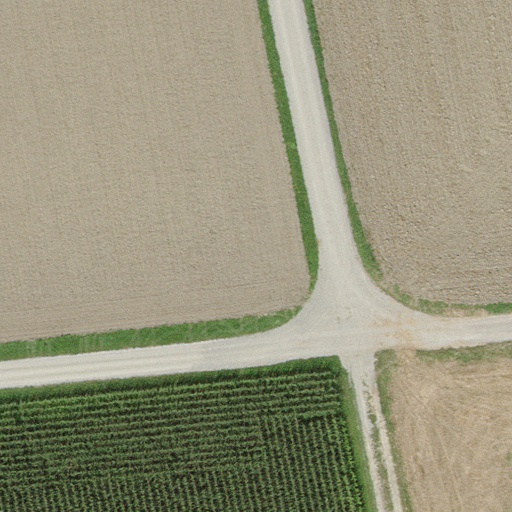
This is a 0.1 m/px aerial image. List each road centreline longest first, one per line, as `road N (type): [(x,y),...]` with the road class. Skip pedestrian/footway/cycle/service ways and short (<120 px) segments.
road 1 (track): [(357,339),(0,375)]
road 2 (track): [(286,0),(357,339)]
road 3 (track): [(357,339),(391,511)]
road 4 (track): [(511,324),(357,339)]
